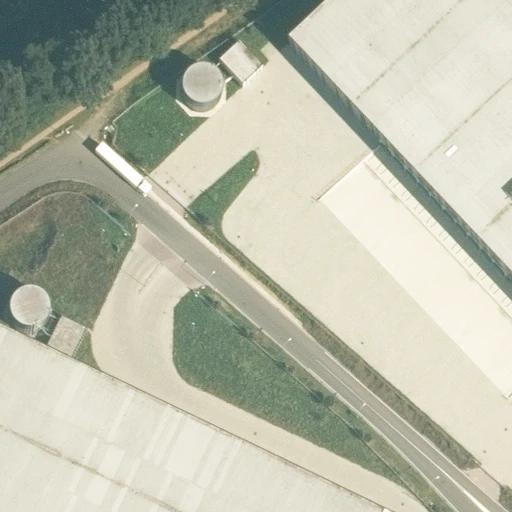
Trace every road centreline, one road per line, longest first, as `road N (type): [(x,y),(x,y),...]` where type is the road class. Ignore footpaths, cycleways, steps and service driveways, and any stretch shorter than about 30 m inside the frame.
road 1 (unclassified): [(0,197),(52,164),(92,164),(486,511)]
road 2 (track): [(240,0),(0,164)]
